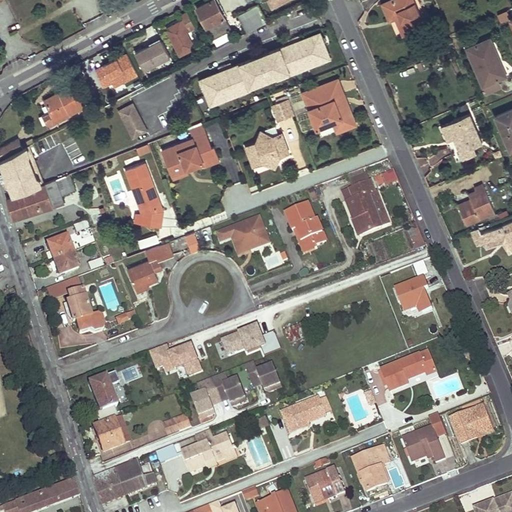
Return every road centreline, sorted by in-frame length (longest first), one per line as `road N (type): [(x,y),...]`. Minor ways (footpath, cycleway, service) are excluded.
road 1 (residential): [(511,405),(399,145)]
road 2 (residential): [(382,428),(171,511)]
road 3 (residential): [(327,0),(158,85),(168,114)]
road 4 (residential): [(0,88),(167,0)]
road 5 (residential): [(0,210),(52,377)]
road 6 (residential): [(238,201),(399,145)]
road 7 (residential): [(399,145),(338,0)]
road 8 (residential): [(227,313),(239,284),(230,265),(212,255),(191,259),(177,274),(176,295),(187,312)]
road 9 (residential): [(187,312),(171,331),(52,377)]
road 10 (residential): [(52,377),(94,511)]
road 11 (residential): [(382,511),(511,460)]
